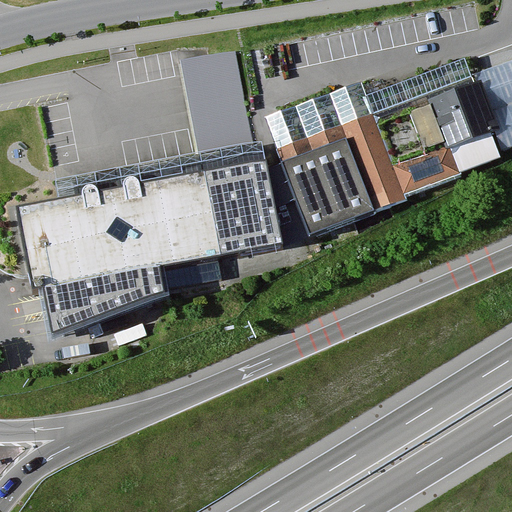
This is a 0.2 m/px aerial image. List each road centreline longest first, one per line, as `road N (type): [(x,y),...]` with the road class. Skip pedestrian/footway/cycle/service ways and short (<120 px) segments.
road 1 (motorway): [(511,255),(108,426)]
road 2 (motorway): [(511,358),(261,511)]
road 3 (motorway): [(352,511),(511,414)]
road 4 (residential): [(169,0),(0,31)]
road 5 (motorway): [(108,426),(43,460),(0,501)]
